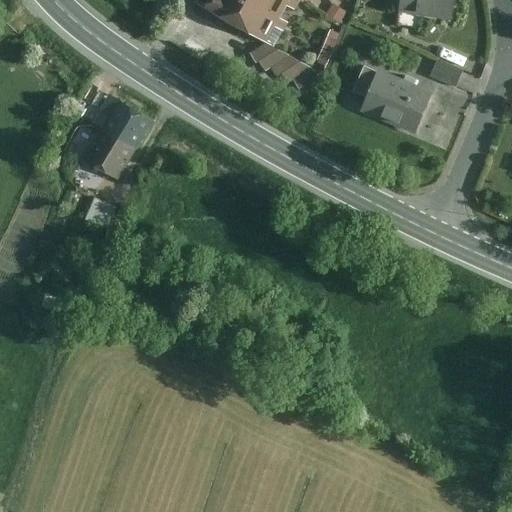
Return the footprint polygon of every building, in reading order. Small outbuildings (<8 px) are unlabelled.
[(285,31),(287,26),(232,0),(200,0),(196,10),(264,44),(274,25),(285,31)] [(297,9),(299,5),(288,0),(232,0),(287,26),(288,23),(278,18),(285,4),(297,9)] [(447,21),(450,0),(397,0),(395,13),(447,21)] [(341,24),(344,15),(330,9),(327,19),(341,24)] [(328,34),(322,49),(333,53),(339,38),(328,34)] [(327,68),(333,53),(322,49),(316,64),(327,68)] [(455,90),(461,76),(434,65),(428,79),(455,90)] [(414,138),(431,97),(375,74),(358,114),(414,138)] [(117,190),(154,127),(111,102),(74,164),(117,190)] [(105,234),(115,209),(92,199),(82,224),(105,234)] [(58,251),(54,270),(73,274),(77,255),(58,251)]
